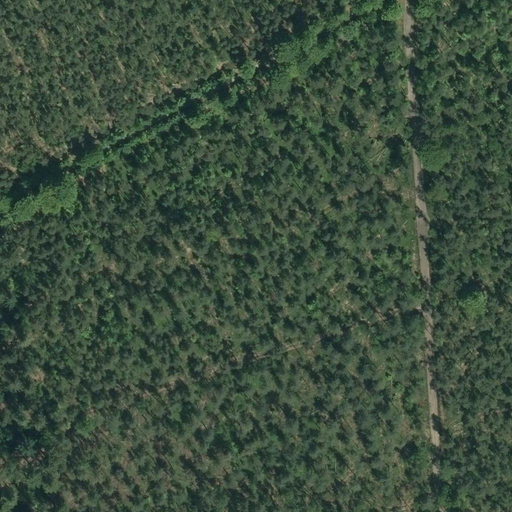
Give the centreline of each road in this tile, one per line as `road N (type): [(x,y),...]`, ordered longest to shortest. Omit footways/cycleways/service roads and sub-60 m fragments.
road 1 (track): [(404,0),(431,511)]
road 2 (track): [(0,185),(351,0)]
